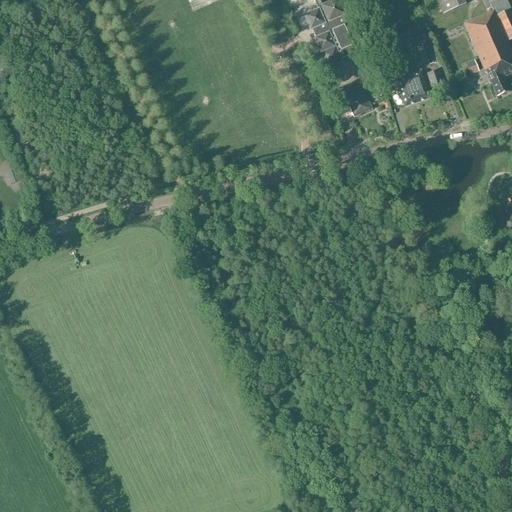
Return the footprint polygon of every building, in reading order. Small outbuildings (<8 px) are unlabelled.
[(436,0),(443,15),(465,5),(462,0),(436,0)] [(511,73),(511,72),(511,52),(507,42),(511,40),(511,13),(507,3),(505,0),(482,0),(486,7),(490,5),(492,10),(493,11),(464,24),(484,70),(479,72),(481,76),(487,74),(497,97),(509,92),(503,78),(511,74),(511,73)] [(384,34),(389,51),(399,48),(394,31),(384,34)] [(424,50),(428,64),(436,62),(432,48),(424,50)] [(405,108),(419,103),(420,103),(418,98),(414,99),(410,85),(411,85),(408,78),(403,60),(393,63),(398,81),(396,82),(405,108)] [(479,72),(474,61),(465,65),(470,76),(479,72)] [(426,88),(430,86),(431,88),(442,85),(438,71),(427,75),(429,81),(424,83),(421,73),(408,78),(411,85),(410,85),(414,99),(418,98),(420,103),(429,100),(426,88)] [(365,79),(341,90),(354,118),(372,110),(363,89),(368,87),(370,92),(378,89),(376,84),(378,83),(375,75),(365,79)]
